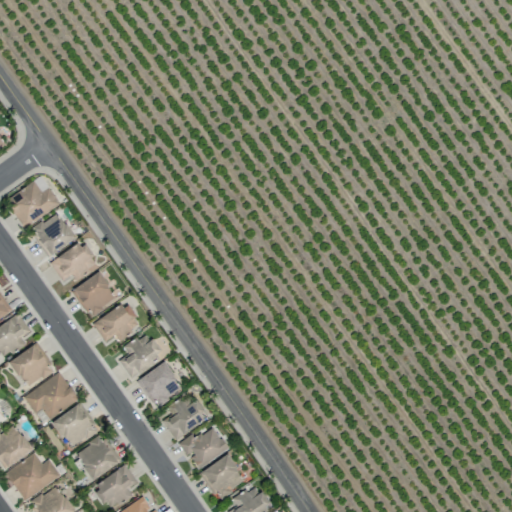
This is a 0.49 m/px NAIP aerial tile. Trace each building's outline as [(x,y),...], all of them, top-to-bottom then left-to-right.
[(59,204),(40,176),(5,200),(23,228),(59,204)] [(74,238),(57,212),(34,226),(39,233),(35,235),(48,255),(74,238)] [(74,279),(97,265),(83,241),(48,262),(60,281),(71,274),(74,279)] [(116,298),(98,271),(70,290),(88,317),(116,298)] [(117,340),(139,325),(125,302),(91,323),(103,341),(114,335),(117,340)] [(24,343),(20,337),(29,331),(17,313),(0,324),(0,357),(1,358),(24,343)] [(122,347),(126,354),(117,359),(128,377),(161,357),(146,332),(122,347)] [(8,361),(26,388),(51,370),(33,344),(8,361)] [(153,407),(181,390),(164,362),(136,378),(153,407)] [(22,395),(33,413),(41,409),(47,418),(77,400),(59,372),(22,395)] [(172,436),(207,420),(197,399),(184,405),(181,399),(171,404),(175,413),(163,418),(172,436)] [(94,432),(78,404),(51,420),(67,448),(94,432)] [(31,450),(12,423),(0,431),(0,459),(5,467),(31,450)] [(185,456),(188,454),(197,467),(226,448),(212,426),(193,438),(190,434),(177,443),(185,456)] [(91,479),(117,464),(101,435),(74,451),(91,479)] [(59,476),(48,459),(40,463),(34,453),(4,472),(22,500),(59,476)] [(244,481),(226,454),(199,472),(217,499),(244,481)] [(126,487),(135,483),(126,466),(92,483),(105,509),(131,496),(126,487)] [(226,511),(263,511),(271,508),(255,484),(232,499),(236,506),(226,511)] [(29,501),(35,511),(73,511),(57,485),(29,501)] [(155,511),(153,508),(150,510),(141,497),(117,511),(155,511)]
